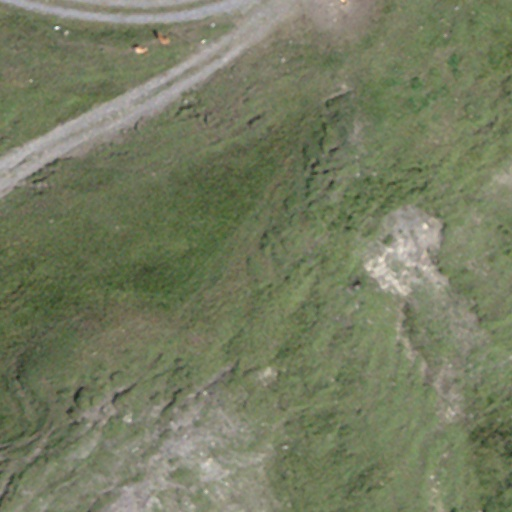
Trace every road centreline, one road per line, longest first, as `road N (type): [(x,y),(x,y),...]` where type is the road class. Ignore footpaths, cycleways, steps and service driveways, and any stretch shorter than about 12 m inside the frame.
road 1 (track): [(272,0),(231,47),(0,173)]
road 2 (track): [(75,0),(178,7),(212,0)]
